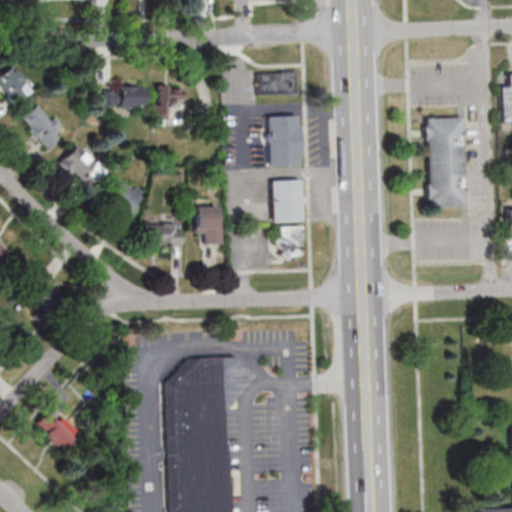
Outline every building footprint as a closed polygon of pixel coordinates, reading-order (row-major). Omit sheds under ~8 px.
[(0,72),(0,87),(12,104),(31,91),(11,64),(0,72)] [(255,73),(279,72),(279,70),(295,70),(296,92),(256,94),(255,73)] [(144,86),(101,86),(101,107),(144,107),(144,86)] [(19,117),(44,148),(58,137),(52,129),(55,126),(37,103),(19,117)] [(266,116),(293,115),(299,154),(296,164),(269,166),(266,116)] [(421,127),(423,127),(423,124),(425,124),(425,118),(460,117),(463,205),(429,206),(427,199),(425,199),(424,196),(423,196),(423,184),(424,184),(426,183),(425,140),(423,140),(422,137),(421,137),(421,127)] [(57,162),(84,188),(101,171),(75,144),(57,162)] [(98,202),(124,221),(144,194),(117,175),(98,202)] [(269,180),(298,180),(300,220),(271,220),(269,180)] [(202,233),(202,243),(219,243),(218,206),(193,206),(194,233),(202,233)] [(180,223),(143,223),(143,244),(180,244),(180,223)] [(301,226),(273,226),(273,248),(279,248),(279,258),(301,258),(301,226)] [(0,259),(10,250),(0,240),(0,259)] [(32,318),(38,311),(33,306),(36,304),(31,299),(32,299),(24,293),(36,280),(51,295),(53,293),(58,299),(57,299),(59,301),(57,306),(39,324),(32,318)] [(253,376),(232,356),(183,358),(161,381),(166,511),(228,511),(223,408),(253,376)] [(61,452),(41,435),(44,431),(34,423),(44,412),(56,422),(64,412),(82,427),(61,452)] [(473,511),(473,508),(511,507),(511,466),(511,425),(511,424),(511,511),(473,511)]
